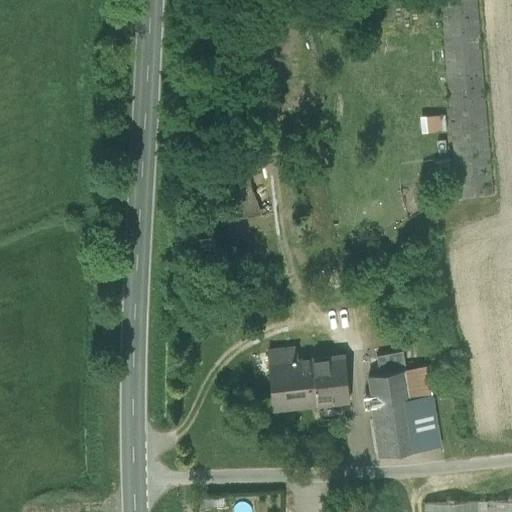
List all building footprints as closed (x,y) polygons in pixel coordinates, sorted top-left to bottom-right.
[(475,0),(437,0),(455,184),(440,184),(442,197),(493,192),(475,0)] [(428,128),(444,127),(442,114),(426,115),(428,128)] [(237,213),(261,212),(258,166),(234,168),(237,213)] [(297,349),(268,352),(273,407),(317,403),(312,357),(298,358),(297,349)] [(402,350),(376,354),(379,372),(405,368),(402,350)] [(344,354),(312,357),(317,403),(349,399),(344,354)] [(379,372),(368,374),(381,452),(419,446),(413,410),(405,368),(379,372)] [(427,408),(413,410),(419,446),(433,444),(427,408)] [(511,511),(511,496),(486,497),(486,511),(511,511)] [(486,511),(486,497),(425,498),(424,511),(486,511)]
